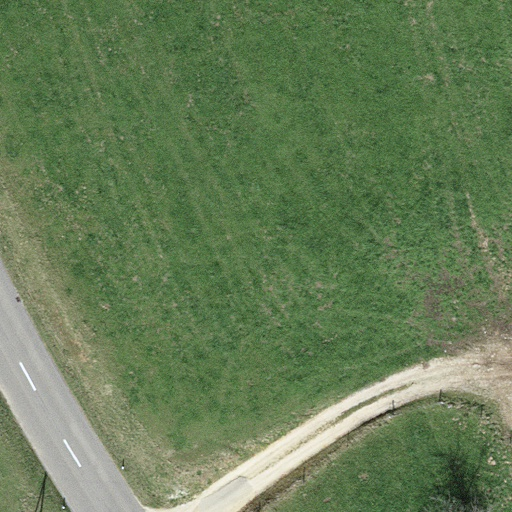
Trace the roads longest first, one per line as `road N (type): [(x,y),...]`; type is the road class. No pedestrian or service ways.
road 1 (track): [(209,511),(295,440),(361,401),(423,374),(511,356)]
road 2 (secondary): [(0,325),(109,511)]
